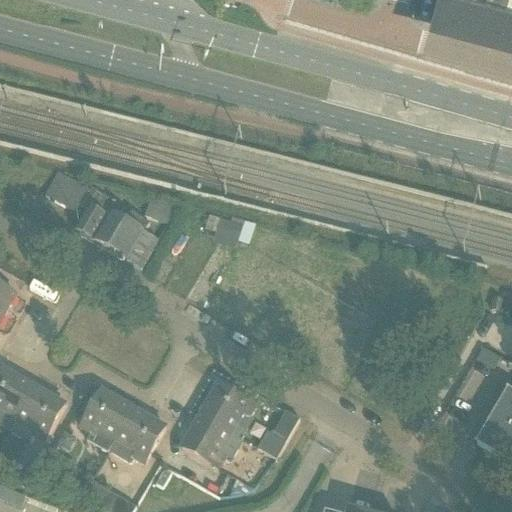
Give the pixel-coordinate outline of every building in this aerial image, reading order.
[(452,27),(459,0),(435,0),(430,21),(452,27)] [(459,0),(452,27),(475,33),(483,0),(459,0)] [(497,39),(506,4),(505,4),(506,0),(483,0),(475,33),(497,39)] [(511,5),(506,4),(497,39),(511,43),(511,5)] [(115,207),(57,175),(44,200),(73,217),(77,209),(87,215),(85,218),(75,235),(93,245),(115,207)] [(145,220),(167,229),(177,211),(152,202),(145,220)] [(117,259),(139,221),(132,217),(126,227),(118,222),(123,212),(115,207),(93,245),(117,259)] [(220,220),(215,236),(239,243),(243,226),(220,220)] [(142,273),(152,256),(158,245),(144,236),(149,227),(139,221),(117,259),(128,265),(142,273)] [(0,290),(0,327),(16,300),(0,290)] [(491,313),(500,315),(502,305),(494,303),(491,313)] [(1,373),(0,374),(0,429),(9,435),(34,391),(1,373)] [(218,388),(200,421),(241,444),(253,424),(248,421),(255,409),(218,388)] [(66,409),(34,391),(9,435),(29,446),(33,439),(45,446),(56,427),(66,409)] [(101,395),(91,413),(81,432),(87,435),(83,442),(86,444),(86,445),(108,458),(134,414),(101,395)] [(511,398),(509,397),(507,396),(476,450),(477,451),(508,468),(511,471),(511,398)] [(166,432),(134,414),(108,458),(129,470),(134,462),(146,468),(156,450),(166,432)] [(277,464),(290,441),(300,423),(286,416),(272,441),(267,438),(258,453),(277,464)] [(241,444),(200,421),(182,453),(218,474),(224,463),(231,467),(242,447),(240,445),(241,444)] [(42,475),(27,466),(15,488),(30,497),(42,475)] [(58,467),(52,478),(64,485),(71,474),(58,467)] [(134,511),(92,487),(83,504),(96,511),(134,511)]
